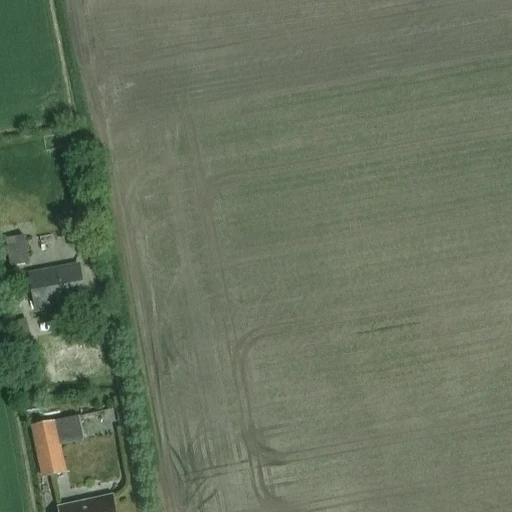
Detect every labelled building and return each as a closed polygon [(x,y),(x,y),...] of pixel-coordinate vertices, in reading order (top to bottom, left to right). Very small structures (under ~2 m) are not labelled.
[(67,206),(72,229),(90,225),(86,203),(67,206)] [(74,233),(78,256),(93,254),(89,231),(74,233)] [(28,267),(24,238),(6,241),(11,270),(28,267)] [(34,314),(84,305),(77,268),(27,277),(34,314)] [(81,416),(33,425),(43,478),(71,473),(66,444),(86,441),(81,416)] [(113,511),(111,500),(59,511),(58,511),(113,511)]
